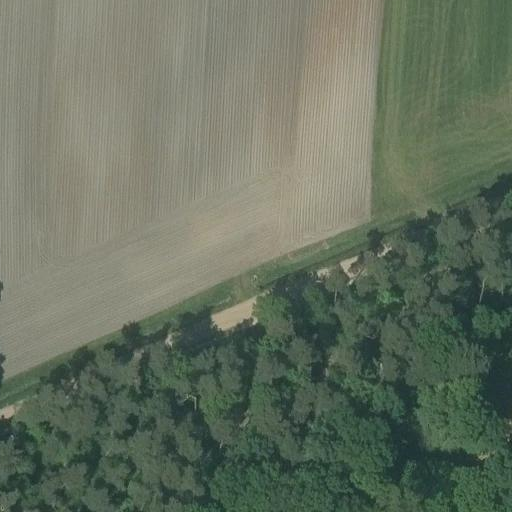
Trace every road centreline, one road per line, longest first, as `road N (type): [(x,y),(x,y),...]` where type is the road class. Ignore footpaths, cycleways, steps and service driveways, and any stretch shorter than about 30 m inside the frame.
road 1 (track): [(511,214),(0,434)]
road 2 (track): [(276,315),(239,511)]
